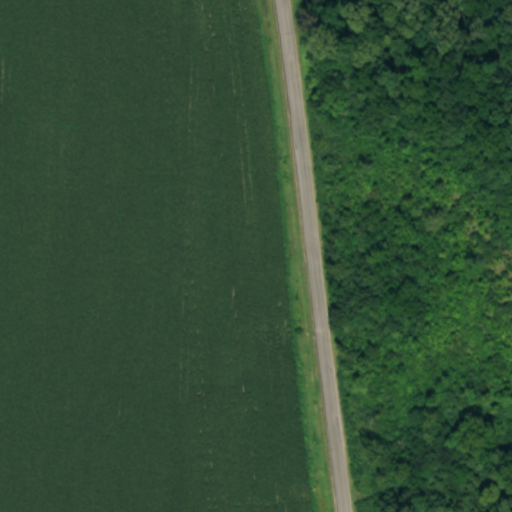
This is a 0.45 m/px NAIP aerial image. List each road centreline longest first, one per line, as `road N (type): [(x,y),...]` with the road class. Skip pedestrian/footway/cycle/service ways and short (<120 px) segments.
road 1 (secondary): [(310,268),(275,0)]
road 2 (secondary): [(345,511),(310,268)]
